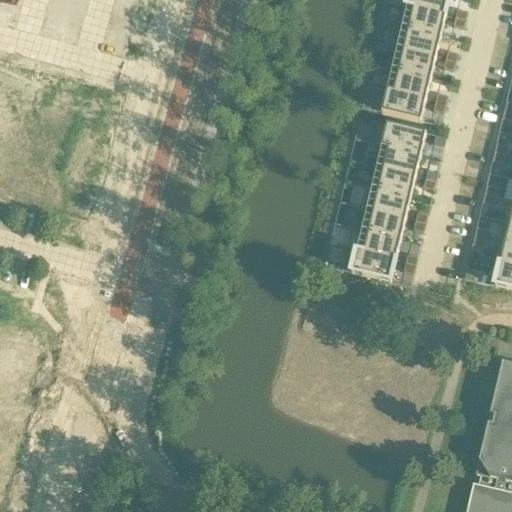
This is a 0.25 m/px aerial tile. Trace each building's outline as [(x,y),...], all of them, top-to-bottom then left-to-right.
[(2,0),(0,7),(0,8),(35,19),(40,0),(39,0),(2,0)] [(123,0),(122,4),(154,13),(154,12),(157,0),(123,0)] [(409,0),(407,9),(446,18),(450,0),(409,0)] [(122,4),(117,22),(152,32),(152,31),(158,13),(154,12),(154,13),(122,4)] [(0,28),(30,37),(35,19),(0,8),(0,28)] [(407,9),(402,30),(441,39),(446,18),(407,9)] [(458,12),(456,21),(466,24),(468,15),(458,12)] [(62,18),(60,26),(72,29),(74,22),(62,18)] [(456,21),(453,30),(464,32),(466,24),(456,21)] [(117,22),(112,41),(143,50),(143,51),(147,52),(149,43),(153,44),(156,32),(152,31),(152,32),(117,22)] [(80,24),(77,31),(89,34),(91,27),(80,24)] [(60,26),(58,34),(69,37),(72,29),(60,26)] [(0,48),(24,56),(30,37),(0,28),(0,48)] [(402,30),(397,51),(436,61),(441,39),(402,30)] [(77,31),(75,39),(87,42),(89,34),(77,31)] [(112,41),(106,59),(138,68),(143,51),(143,50),(112,41)] [(0,48),(0,68),(19,74),(24,56),(0,48)] [(397,51),(392,72),(431,82),(436,61),(397,51)] [(448,54),(446,63),(456,66),(458,57),(448,54)] [(52,55),(50,63),(61,66),(63,59),(52,55)] [(106,59),(101,78),(133,87),(133,86),(138,68),(106,59)] [(69,60),(67,68),(78,71),(81,64),(69,60)] [(50,63),(47,71),(59,74),(61,66),(50,63)] [(446,63),(444,72),(454,74),(456,66),(446,63)] [(0,88),(14,93),(19,74),(0,68),(0,88)] [(67,68),(65,76),(76,79),(78,71),(67,68)] [(392,72),(387,93),(426,103),(431,82),(392,72)] [(101,78),(96,96),(131,106),(131,107),(135,108),(138,97),(134,96),(137,87),(133,86),(133,87),(101,78)] [(0,111),(8,113),(14,93),(0,88),(0,111)] [(41,92),(39,100),(50,103),(53,96),(41,92)] [(387,93),(382,115),(421,125),(426,103),(387,93)] [(96,96),(91,115),(126,125),(131,107),(131,106),(96,96)] [(438,97),(436,105),(446,108),(448,99),(438,97)] [(59,98),(56,105),(68,108),(70,101),(59,98)] [(39,100),(37,108),(48,111),(50,103),(39,100)] [(56,105),(54,113),(66,116),(68,108),(56,105)] [(436,105),(434,114),(444,117),(446,108),(436,105)] [(511,114),(505,113),(503,122),(511,123),(511,114)] [(91,115),(85,136),(104,141),(101,154),(117,158),(121,145),(117,144),(122,125),(126,126),(126,125),(91,115)] [(15,122),(12,133),(20,136),(23,124),(15,122)] [(23,124),(20,136),(27,138),(31,126),(23,124)] [(378,125),(373,148),(382,150),(382,149),(421,158),(427,136),(387,127),(378,125)] [(52,133),(49,144),(57,146),(60,135),(52,133)] [(60,135),(57,146),(64,148),(68,137),(60,135)] [(436,139),(434,147),(445,150),(447,141),(436,139)] [(95,140),(92,151),(99,153),(103,142),(95,140)] [(497,146),(495,155),(506,158),(508,149),(497,146)] [(382,150),(377,170),(416,179),(421,158),(382,149),(382,150)] [(92,151),(88,163),(96,165),(99,153),(92,151)] [(495,155),(493,164),(504,167),(506,158),(495,155)] [(0,195),(4,196),(5,193),(4,192),(13,160),(0,156),(0,195)] [(13,160),(4,192),(5,193),(21,197),(22,198),(31,166),(13,160)] [(21,197),(20,201),(39,206),(40,206),(50,171),(31,166),(22,198),(21,197)] [(372,190),(372,191),(411,200),(416,179),(377,170),(372,190)] [(39,206),(38,210),(49,213),(50,209),(58,212),(68,176),(50,171),(40,206),(39,206)] [(428,173),(426,182),(437,184),(439,176),(428,173)] [(68,176),(58,212),(77,217),(87,182),(68,176)] [(87,182),(77,217),(78,217),(79,214),(103,221),(107,208),(103,207),(109,188),(87,182)] [(426,182),(424,190),(435,193),(437,184),(426,182)] [(368,189),(363,211),(406,221),(411,200),(372,191),(372,190),(368,189)] [(487,189),(485,197),(496,200),(498,191),(487,189)] [(485,197),(483,206),(494,208),(496,200),(485,197)] [(363,211),(357,233),(362,234),(362,233),(401,243),(406,221),(363,211)] [(418,215),(416,224),(427,226),(429,218),(418,215)] [(504,223),(499,245),(511,247),(511,225),(511,224),(504,223)] [(416,224),(414,232),(425,235),(427,226),(416,224)] [(477,231),(475,239),(486,242),(488,233),(477,231)] [(357,253),(357,255),(396,264),(401,243),(362,233),(362,234),(357,253)] [(475,239),(473,248),(484,251),(486,242),(475,239)] [(511,247),(499,245),(494,267),(496,267),(511,270),(511,247)] [(348,251),(343,274),(352,276),(391,286),(396,264),(357,255),(357,253),(348,251)] [(408,257),(406,266),(417,268),(419,260),(408,257)] [(406,266),(404,274),(415,277),(417,268),(406,266)] [(496,267),(491,288),(496,289),(495,290),(511,293),(511,270),(496,267)] [(467,274),(465,282),(476,285),(478,276),(467,274)] [(16,297),(12,311),(22,313),(15,336),(59,348),(66,324),(38,316),(41,304),(16,297)] [(0,355),(0,370),(21,376),(24,364),(52,372),(59,348),(15,336),(9,358),(0,355)] [(511,511),(511,368),(500,366),(464,511),(511,511)] [(0,379),(0,421),(36,431),(43,405),(15,397),(18,385),(0,379)] [(0,449),(28,458),(36,431),(0,421),(0,449)] [(0,511),(8,511),(13,496),(0,492),(0,511)]
